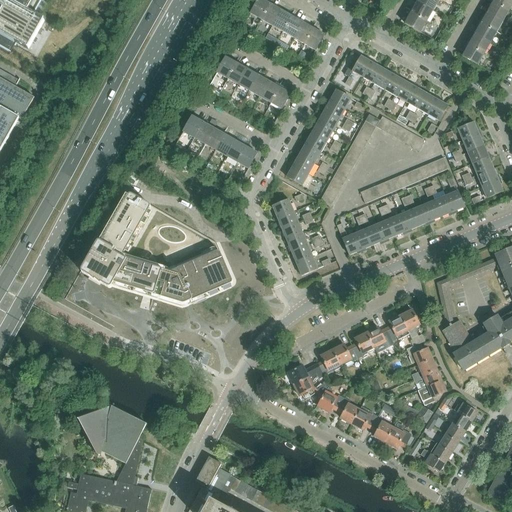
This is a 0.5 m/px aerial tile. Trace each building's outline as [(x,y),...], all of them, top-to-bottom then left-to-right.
[(0,0),(0,47),(11,53),(16,44),(28,51),(45,21),(33,14),(40,0),(0,0)] [(270,5),(261,0),(258,0),(250,14),(261,20),(270,5)] [(439,0),(438,0),(418,0),(417,2),(433,11),(439,0)] [(511,0),(494,0),(493,3),(509,11),(511,5),(511,0)] [(433,11),(417,2),(411,13),(427,22),(433,11)] [(493,3),(487,13),(503,22),(509,11),(493,3)] [(281,11),(270,5),(261,20),(272,26),(281,11)] [(283,33),(292,17),(281,11),(272,26),(283,33)] [(427,22),(411,13),(405,24),(420,33),(427,22)] [(487,13),(481,24),(496,33),(503,22),(487,13)] [(303,23),(292,17),(283,33),(294,39),(303,23)] [(314,29),(303,23),(294,39),(305,45),(314,29)] [(481,24),(475,35),(490,44),(496,33),(481,24)] [(305,45),(315,51),(324,36),(314,29),(305,45)] [(475,35),(469,46),(484,55),(490,44),(475,35)] [(484,55),(469,46),(462,57),(478,66),(484,55)] [(363,79),(372,63),(361,57),(357,63),(353,61),(345,75),(349,78),(352,72),(363,79)] [(236,64),(226,58),(217,73),(228,79),(236,64)] [(363,79),(374,85),(383,69),(372,63),(363,79)] [(247,70),(236,64),(228,79),(238,86),(247,70)] [(0,152),(19,119),(22,120),(34,98),(16,88),(20,80),(20,79),(19,81),(0,69),(0,152)] [(383,69),(374,85),(385,91),(394,75),(383,69)] [(258,76),(247,70),(238,86),(249,92),(258,76)] [(385,91),(396,97),(404,81),(394,75),(385,91)] [(269,82),(258,76),(249,92),(260,98),(269,82)] [(345,84),(350,87),(353,80),(349,78),(345,84)] [(396,97),(406,103),(415,88),(404,81),(396,97)] [(271,104),(280,89),(269,82),(260,98),(271,104)] [(363,94),(367,97),(371,90),(367,88),(363,94)] [(406,103),(417,109),(426,94),(415,88),(406,103)] [(271,104),(282,110),(291,95),(280,89),(271,104)] [(367,97),(371,99),(375,92),(371,90),(367,97)] [(336,91),(330,102),(345,111),(352,100),(336,91)] [(417,109),(428,116),(437,100),(426,94),(417,109)] [(384,107),(389,109),(393,102),(388,100),(384,107)] [(428,116),(439,122),(448,106),(437,100),(428,116)] [(330,102),(323,112),(339,121),(345,111),(330,102)] [(393,102),(389,109),(393,112),(397,105),(393,102)] [(354,107),(361,111),(364,106),(357,103),(354,107)] [(339,121),(323,112),(317,123),(333,132),(339,121)] [(406,119),(410,121),(414,115),(410,112),(406,119)] [(380,121),(369,115),(366,122),(376,128),(380,121)] [(414,115),(410,121),(415,124),(418,117),(414,115)] [(203,123),(192,117),(183,132),(194,139),(203,123)] [(382,131),(388,120),(382,117),(380,121),(376,127),(382,131)] [(344,124),(351,128),(354,124),(347,120),(344,124)] [(393,123),(388,120),(382,131),(387,134),(393,123)] [(376,128),(365,122),(362,127),(373,133),(376,128)] [(214,129),(203,123),(194,139),(205,145),(214,129)] [(317,123),(311,134),(327,143),(333,132),(317,123)] [(398,126),(393,123),(387,134),(393,137),(398,126)] [(457,130),(462,141),(479,134),(474,123),(457,130)] [(351,128),(344,124),(342,129),(349,133),(351,128)] [(428,131),(432,134),(436,127),(432,125),(428,131)] [(404,129),(398,126),(393,137),(398,140),(404,129)] [(373,133),(362,127),(359,133),(370,139),(373,133)] [(216,151),(225,135),(214,129),(205,145),(216,151)] [(409,132),(404,129),(398,140),(403,143),(409,132)] [(408,145),(414,135),(409,132),(403,143),(408,145)] [(370,139),(359,133),(356,138),(367,144),(370,139)] [(311,134),(305,145),(321,154),(327,143),(311,134)] [(462,141),(467,153),(484,146),(479,134),(462,141)] [(235,141),(225,135),(216,151),(227,157),(235,141)] [(413,148),(419,138),(414,135),(408,146),(413,148)] [(367,144),(356,138),(353,143),(364,149),(367,144)] [(425,141),(419,138),(413,148),(419,151),(425,141)] [(246,148),(235,141),(227,157),(237,163),(246,148)] [(332,146),(339,150),(342,146),(335,142),(332,146)] [(364,149),(353,143),(350,148),(361,154),(364,149)] [(305,145),(299,156),(315,165),(321,154),(305,145)] [(339,150),(332,146),(330,150),(337,154),(339,150)] [(489,157),(484,146),(467,153),(472,164),(489,157)] [(237,163),(248,169),(257,154),(246,148),(237,163)] [(361,154),(350,148),(347,154),(358,160),(361,154)] [(358,160),(347,154),(344,159),(355,165),(358,160)] [(315,165),(299,156),(293,166),(309,175),(315,165)] [(493,169),(489,157),(472,164),(477,176),(493,169)] [(448,169),(444,158),(438,161),(443,172),(448,169)] [(355,165),(344,159),(341,164),(352,170),(355,165)] [(443,172),(438,161),(433,163),(437,174),(443,172)] [(320,167),(327,171),(329,167),(322,163),(320,167)] [(437,174),(433,163),(427,165),(432,176),(437,174)] [(352,170),(341,164),(338,169),(349,175),(352,170)] [(432,176),(427,165),(421,168),(426,179),(432,176)] [(309,175),(293,166),(287,177),(302,186),(309,175)] [(327,171),(320,167),(317,172),(324,176),(327,171)] [(426,179),(421,168),(416,170),(421,181),(426,179)] [(349,175),(338,169),(335,174),(346,180),(349,175)] [(498,180),(493,169),(477,176),(482,187),(498,180)] [(421,181),(416,170),(410,172),(415,183),(421,181)] [(415,183),(410,172),(405,175),(409,186),(415,183)] [(346,180),(335,174),(332,180),(343,186),(346,180)] [(409,186),(405,175),(399,177),(404,188),(409,186)] [(404,188),(399,177),(394,179),(398,190),(404,188)] [(398,190),(394,179),(388,181),(393,193),(398,190)] [(343,186),(332,180),(329,185),(340,191),(343,186)] [(503,192),(498,180),(482,187),(486,199),(503,192)] [(393,193),(388,181),(383,184),(387,195),(393,193)] [(387,195),(383,184),(377,186),(382,197),(387,195)] [(308,189),(314,193),(317,189),(310,185),(308,189)] [(340,191),(329,185),(326,190),(337,196),(340,191)] [(377,186),(371,188),(376,199),(382,197),(377,186)] [(376,199),(371,188),(366,191),(371,202),(376,199)] [(337,196),(326,190),(323,195),(334,201),(337,196)] [(371,202),(366,191),(360,193),(365,204),(371,202)] [(457,191),(446,196),(453,213),(464,208),(457,191)] [(80,271),(80,272),(81,272),(81,273),(82,273),(88,277),(87,280),(99,287),(100,284),(107,288),(108,288),(109,288),(110,288),(110,287),(111,287),(111,286),(113,283),(132,289),(151,294),(150,295),(151,295),(160,297),(181,303),(181,304),(182,304),(183,304),(184,304),(184,303),(189,301),(190,301),(210,292),(230,284),(230,283),(231,283),(231,282),(232,282),(232,281),(232,280),(231,280),(220,254),(215,243),(148,204),(131,195),(131,194),(130,194),(129,194),(128,194),(128,195),(127,195),(127,196),(126,195),(99,241),(98,241),(97,241),(97,242),(96,242),(96,243),(81,269),(80,269),(80,270),(80,271)] [(334,201),(323,195),(320,200),(331,206),(334,201)] [(446,196),(434,201),(441,218),(453,213),(446,196)] [(294,212),(289,200),(272,207),(277,219),(294,212)] [(434,201),(423,206),(430,223),(441,218),(434,201)] [(430,223),(423,206),(411,211),(418,227),(430,223)] [(418,227),(411,211),(400,215),(407,232),(418,227)] [(299,223),(294,212),(277,219),(282,230),(299,223)] [(400,215),(389,220),(396,237),(407,232),(400,215)] [(389,220),(377,225),(384,242),(396,237),(389,220)] [(282,230),(287,241),(303,235),(299,223),(282,230)] [(384,242),(377,225),(366,230),(373,246),(384,242)] [(373,246),(366,230),(354,234),(361,251),(373,246)] [(361,251),(354,234),(342,239),(349,256),(361,251)] [(287,241),(292,253),(308,246),(303,235),(287,241)] [(292,253),(296,264),(313,257),(308,246),(292,253)] [(437,284),(447,328),(444,331),(457,353),(453,355),(463,371),(464,371),(502,348),(502,349),(510,344),(510,343),(511,341),(511,248),(495,256),(496,259),(437,284)] [(313,257),(296,264),(301,276),(318,269),(313,257)] [(407,331),(412,340),(418,337),(413,328),(419,325),(412,311),(400,317),(407,331)] [(407,331),(400,317),(389,322),(391,327),(396,337),(407,331)] [(386,329),(392,342),(397,339),(396,337),(391,327),(386,329)] [(378,328),(366,334),(374,348),(385,342),(380,332),(378,328)] [(392,342),(386,329),(380,332),(385,342),(386,345),(392,342)] [(374,348),(366,334),(355,340),(357,344),(362,354),(374,348)] [(421,336),(418,337),(412,340),(410,341),(413,347),(424,341),(421,336)] [(352,346),(358,359),(363,356),(362,354),(357,344),(352,346)] [(344,345),(332,351),(340,365),(351,359),(346,349),(344,345)] [(406,350),(409,357),(423,351),(420,345),(414,348),(413,347),(406,350)] [(358,359),(352,346),(346,349),(351,359),(352,362),(358,359)] [(427,349),(423,351),(409,357),(412,364),(417,362),(418,366),(432,360),(427,349)] [(340,365),(332,351),(321,357),(323,362),(328,371),(340,365)] [(411,375),(414,381),(437,371),(432,360),(418,366),(421,371),(411,375)] [(318,364),(324,376),(329,373),(328,371),(323,362),(318,364)] [(324,376),(318,364),(305,371),(308,378),(316,374),(318,379),(324,376)] [(288,373),(294,385),(308,378),(305,371),(302,366),(301,367),(301,366),(296,368),(297,369),(288,373)] [(422,390),(428,387),(441,381),(437,371),(414,381),(416,385),(420,384),(422,390)] [(308,378),(294,385),(300,397),(308,392),(314,389),(308,378)] [(432,398),(446,393),(441,381),(428,387),(422,390),(419,391),(421,396),(423,402),(427,401),(427,400),(432,398)] [(314,391),(322,399),(326,392),(328,389),(323,384),(318,390),(316,388),(314,389),(308,392),(309,393),(314,391)] [(330,413),(332,409),(337,398),(326,392),(322,399),(318,406),(330,413)] [(332,409),(337,412),(344,399),(339,396),(337,398),(332,409)] [(344,399),(337,412),(343,414),(348,404),(348,405),(350,402),(344,399)] [(341,419),(352,425),(360,411),(348,405),(348,404),(343,414),(341,419)] [(457,413),(459,414),(472,422),(478,413),(463,404),(457,413)] [(147,425),(111,407),(78,421),(80,424),(96,454),(101,456),(102,452),(125,464),(116,483),(81,475),(77,494),(71,493),(66,511),(85,511),(89,498),(93,499),(92,503),(126,510),(125,511),(146,511),(150,495),(151,495),(152,490),(136,487),(138,478),(135,477),(143,440),(139,438),(145,426),(146,427),(147,425)] [(373,413),(362,407),(360,411),(352,425),(364,431),(366,427),(371,417),(372,414),(373,413)] [(428,411),(423,408),(417,418),(421,421),(426,424),(432,414),(428,411)] [(371,430),(377,417),(372,414),(371,417),(366,427),(371,430)] [(459,414),(452,424),(465,433),(472,422),(459,414)] [(377,417),(371,430),(376,433),(382,422),(383,420),(377,417)] [(374,437),(386,443),(393,429),(382,422),(376,433),(374,437)] [(404,427),(396,423),(393,429),(386,443),(397,449),(399,445),(405,435),(406,433),(402,430),(404,427)] [(452,424),(446,435),(459,443),(465,433),(452,424)] [(405,448),(411,436),(406,433),(405,435),(399,445),(405,448)] [(446,435),(439,445),(452,454),(459,443),(446,435)] [(511,438),(505,452),(509,455),(489,493),(507,502),(511,492),(511,438)] [(409,455),(414,458),(420,448),(415,445),(409,455)] [(439,445),(433,455),(432,456),(446,464),(452,454),(439,445)] [(432,456),(433,455),(431,454),(425,464),(440,473),(446,464),(432,456)] [(219,496),(224,499),(228,491),(229,492),(236,479),(219,470),(221,464),(209,458),(195,482),(204,487),(219,496)] [(241,482),(236,479),(230,489),(235,492),(241,482)] [(246,484),(241,482),(235,492),(241,495),(246,484)] [(252,487),(246,484),(241,495),(246,498),(252,487)] [(257,490),(252,487),(246,498),(251,501),(257,490)] [(219,496),(203,488),(190,511),(210,511),(215,503),(219,496)] [(262,493),(257,490),(251,501),(257,504),(262,493)] [(268,496),(262,493),(257,504),(262,507),(268,496)] [(273,499),(268,496),(262,507),(267,510),(273,499)] [(272,511),(279,502),(273,499),(267,510),(271,511),(272,511)] [(279,511),(284,505),(279,502),(272,511),(279,511)] [(233,511),(229,510),(216,503),(215,503),(210,511),(233,511)]
